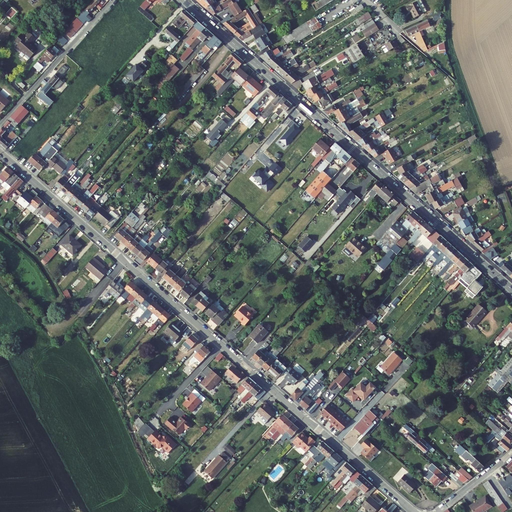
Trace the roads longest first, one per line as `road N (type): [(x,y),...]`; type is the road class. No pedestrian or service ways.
road 1 (residential): [(414,511),(0,151)]
road 2 (secondary): [(511,289),(187,2)]
road 3 (residential): [(0,122),(112,0)]
